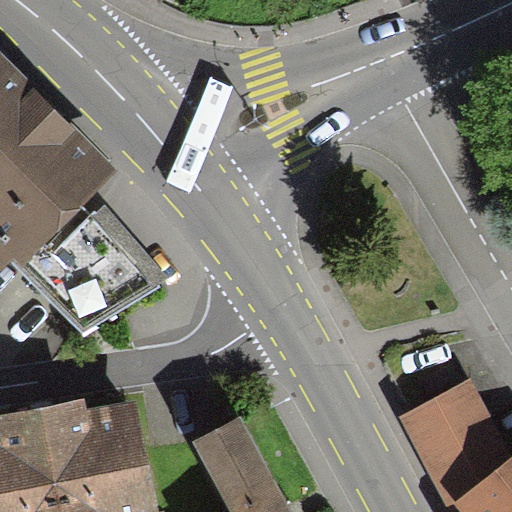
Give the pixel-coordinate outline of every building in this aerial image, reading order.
[(122,171),(0,47),(0,272),(1,275),(18,260),(83,331),(168,279),(103,205),(93,217),(83,206),(122,171)] [(400,427),(451,511),(461,511),(511,467),(511,455),(473,386),(400,427)] [(0,428),(0,429),(0,428),(0,511),(161,511),(139,401),(89,411),(87,402),(0,419),(0,428)] [(286,511),(244,429),(193,455),(222,511),(286,511)] [(511,511),(511,467),(461,511),(511,511)]
